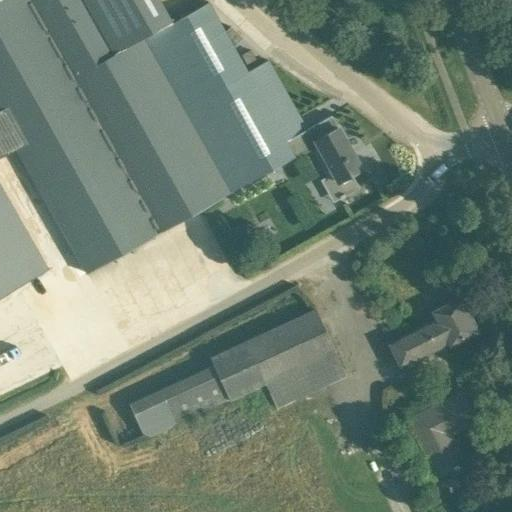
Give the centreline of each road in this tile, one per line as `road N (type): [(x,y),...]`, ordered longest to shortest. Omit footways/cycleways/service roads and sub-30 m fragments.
road 1 (unclassified): [(0,409),(148,342),(402,208),(422,191),(443,151)]
road 2 (unclassified): [(263,0),(423,143),(443,151)]
road 3 (secondary): [(503,128),(452,0)]
